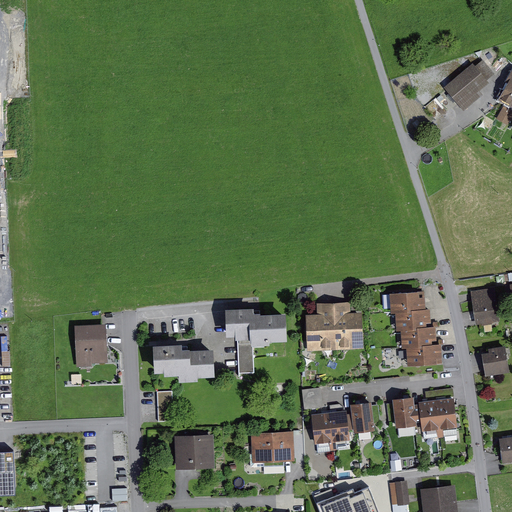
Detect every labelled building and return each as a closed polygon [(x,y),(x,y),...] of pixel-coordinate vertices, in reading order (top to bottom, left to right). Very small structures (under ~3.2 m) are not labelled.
[(494,85),(477,65),(451,87),(468,107),(494,85)] [(496,287),(475,291),(481,322),(502,319),(496,287)] [(435,326),(431,326),(430,309),(424,309),(422,291),(389,293),(391,312),(395,312),(396,329),(400,329),(401,345),(406,345),(407,364),(441,362),(440,342),(436,342),(435,326)] [(315,305),(315,316),(303,317),(305,354),(357,351),(355,314),(344,315),(343,304),(315,305)] [(281,315),(251,317),(251,309),(221,311),(223,336),(248,334),(249,344),(283,341),(281,315)] [(108,323),(79,325),(82,362),(111,359),(108,323)] [(178,345),(148,347),(150,375),(161,374),(162,378),(207,375),(205,351),(178,352),(178,345)] [(511,355),(511,349),(489,351),(492,373),(511,370),(511,355)] [(161,417),(175,417),(173,385),(159,386),(161,417)] [(324,387),(307,389),(309,407),(326,405),(324,387)] [(410,398),(392,400),(394,427),(413,425),(410,398)] [(453,400),(419,404),(421,431),(456,428),(453,400)] [(357,406),(350,406),(352,432),(370,431),(370,424),(368,405),(357,406)] [(343,416),(310,418),(311,444),(344,442),(343,416)] [(296,429),(255,432),(257,461),(298,459),(296,429)] [(214,432),(180,435),(182,462),(216,460),(214,432)] [(2,468),(19,468),(18,449),(1,450),(2,468)] [(0,468),(0,494),(20,493),(19,468),(2,468),(0,468)] [(410,480),(399,481),(401,504),(413,503),(410,480)] [(457,511),(455,484),(427,487),(429,511),(457,511)] [(345,508),(360,507),(360,511),(384,511),(383,498),(363,500),(361,488),(343,489),(345,508)]
